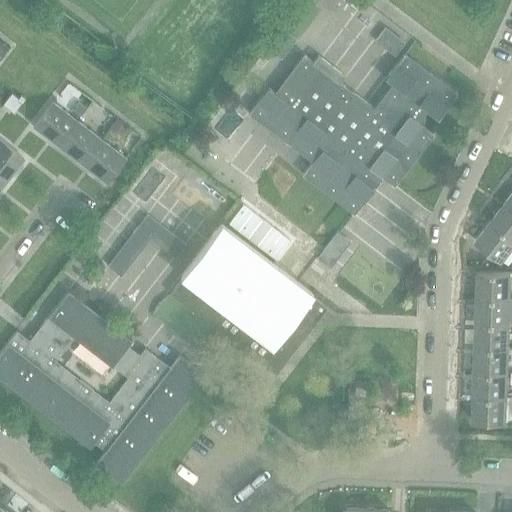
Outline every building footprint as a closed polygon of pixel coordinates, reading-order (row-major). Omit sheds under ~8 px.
[(277,34),(290,44),(295,38),(282,27),(277,34)] [(267,86),(248,111),(311,159),(300,173),(353,213),(382,175),(393,184),(433,132),(418,121),(427,109),(437,117),(457,91),(430,71),(404,51),(385,76),(398,86),(379,111),(340,80),(344,75),(317,54),(316,55),(313,60),(303,52),(273,91),(267,86)] [(20,95),(18,98),(11,93),(3,103),(14,111),(24,98),(20,95)] [(57,146),(77,120),(53,102),(33,127),(57,146)] [(81,164),(100,138),(77,120),(57,146),(81,164)] [(100,138),(81,164),(105,182),(125,157),(100,138)] [(0,179),(5,183),(24,159),(0,140),(0,179)] [(511,236),(511,204),(505,200),(490,220),(511,236)] [(228,222),(275,259),(290,240),(242,203),(228,222)] [(175,257),(185,243),(146,213),(107,265),(120,275),(149,237),(175,257)] [(327,270),(349,223),(334,216),(322,241),(314,237),(303,259),(327,270)] [(502,260),(511,246),(511,236),(490,220),(475,240),(502,260)] [(170,293),(274,374),(326,306),(310,294),(311,292),(221,223),(181,274),(181,275),(183,276),(170,293)] [(475,297),(509,298),(509,272),(476,271),(475,297)] [(92,389),(63,426),(89,446),(93,441),(104,450),(94,462),(120,482),(204,373),(178,353),(168,367),(143,348),(139,354),(127,345),(131,340),(67,290),(55,305),(69,316),(61,326),(73,336),(136,384),(117,408),(92,389)] [(508,322),(509,298),(475,297),(474,321),(508,322)] [(55,360),(73,336),(61,326),(69,316),(55,305),(28,340),(15,330),(0,350),(0,377),(63,426),(92,389),(55,360)] [(507,347),(508,322),(474,321),(474,346),(507,347)] [(506,372),(507,347),(474,346),(473,370),(506,372)] [(505,396),(506,372),(473,370),(472,395),(505,396)] [(505,422),(505,396),(472,395),(471,421),(505,422)]
